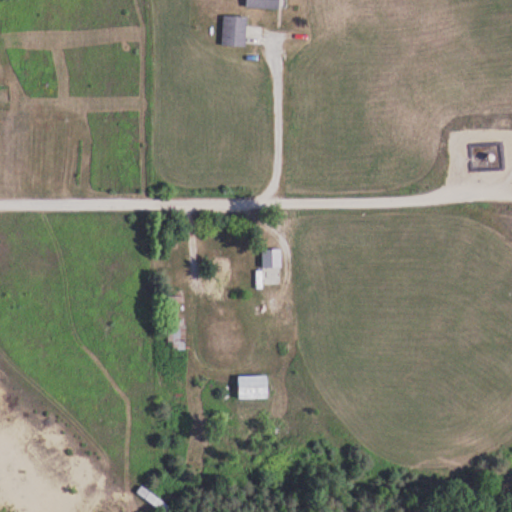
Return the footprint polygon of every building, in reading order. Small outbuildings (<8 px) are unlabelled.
[(280,0),(247,0),(246,7),(280,10),(280,0)] [(247,16),(223,16),(223,46),(247,46),(247,16)] [(280,251),(263,251),(263,284),(280,284),(280,251)] [(215,282),(209,282),(209,300),(226,300),(226,260),(215,260),(215,282)] [(184,296),(168,296),(168,343),(173,343),(173,350),(186,350),(186,318),(177,318),(177,304),(184,304),(184,296)] [(174,511),(176,511),(143,486),(137,493),(162,511),(174,511)]
